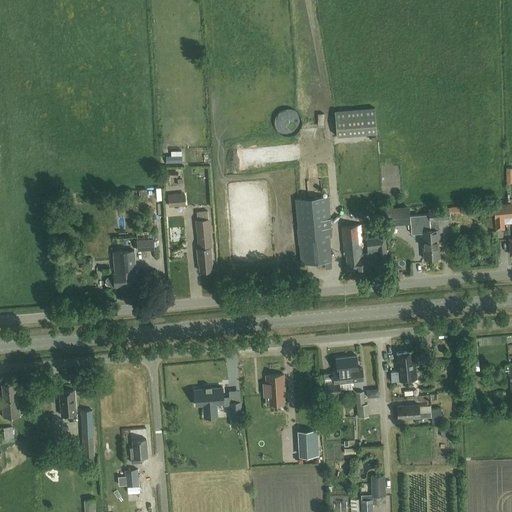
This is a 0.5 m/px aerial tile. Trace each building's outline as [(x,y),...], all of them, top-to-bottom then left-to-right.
[(334,111),(336,136),(376,133),(375,108),(334,111)] [(170,151),(171,156),(166,156),(166,163),(182,163),(182,151),(170,151)] [(170,206),(186,204),(185,193),(169,195),(170,206)] [(325,268),(332,267),(331,260),(328,235),(331,235),(327,196),(295,199),(301,263),(325,261),(325,268)] [(503,213),(511,212),(511,203),(494,204),(495,216),(503,216),(503,213)] [(361,206),(362,216),(370,215),(369,205),(361,206)] [(461,215),(474,214),(473,206),(461,207),(461,215)] [(408,207),(385,208),(386,223),(409,221),(408,207)] [(431,248),(431,257),(439,257),(438,238),(439,238),(437,219),(449,218),(448,208),(428,209),(428,213),(430,246),(432,245),(432,248),(431,248)] [(410,233),(420,232),(421,240),(422,239),(424,258),(431,257),(431,248),(432,248),(432,245),(430,246),(428,213),(409,214),(410,233)] [(198,232),(200,247),(196,247),(198,263),(199,263),(199,270),(212,269),(211,262),(212,262),(211,246),(209,231),(208,219),(197,220),(198,232)] [(460,223),(451,226),(454,235),(463,232),(460,223)] [(365,266),(363,252),(361,224),(341,226),(344,255),(345,255),(347,268),(365,266)] [(136,232),(138,250),(147,249),(147,250),(152,249),(154,248),(152,230),(136,232)] [(185,244),(185,232),(175,232),(174,244),(185,244)] [(365,266),(375,265),(374,259),(376,258),(381,255),(380,253),(388,253),(386,235),(368,237),(370,252),(363,252),(365,266)] [(109,285),(112,286),(114,286),(139,283),(138,271),(136,271),(134,250),(113,252),(115,273),(114,273),(114,276),(111,276),(108,277),(106,279),(106,284),(109,285)] [(92,266),(92,258),(81,259),(82,267),(92,266)] [(391,381),(416,379),(415,368),(414,359),(413,350),(396,352),(397,361),(396,361),(397,370),(390,371),(391,381)] [(346,356),(348,381),(363,379),(362,368),(358,369),(356,355),(346,356)] [(348,381),(346,356),(335,357),(337,371),(333,371),(334,383),(322,384),(324,395),(340,393),(339,382),(348,381)] [(263,383),(263,389),(263,395),(265,395),(266,404),(284,403),(284,398),(285,398),(285,397),(284,397),(283,394),(285,394),(285,383),(284,383),(284,374),(265,375),(266,383),(263,383)] [(3,416),(19,415),(17,383),(1,384),(3,400),(1,400),(3,416)] [(205,388),(194,389),(196,405),(203,405),(204,410),(204,413),(217,412),(216,409),(216,404),(224,403),(223,393),(223,390),(222,387),(211,388),(211,386),(205,386),(205,388)] [(61,415),(76,414),(74,389),(59,390),(61,415)] [(365,403),(364,391),(355,392),(357,417),(369,416),(368,403),(365,403)] [(241,401),(229,402),(231,426),(242,425),(241,401)] [(419,417),(431,416),(431,411),(419,411),(419,404),(397,405),(398,418),(419,418),(419,417)] [(270,408),(252,408),(252,417),(270,418),(270,408)] [(431,409),(432,423),(441,422),(441,408),(431,409)] [(94,455),(93,436),(92,409),(80,410),(82,444),(83,444),(83,456),(94,455)] [(209,428),(209,419),(196,420),(197,428),(209,428)] [(14,426),(0,426),(0,441),(14,441),(14,426)] [(310,437),(300,437),(301,455),(317,455),(316,431),(310,431),(310,437)] [(132,439),(133,448),(130,448),(131,463),(142,462),(141,457),(147,457),(146,438),(132,439)] [(126,485),(138,484),(137,468),(125,469),(126,485)] [(376,496),(385,495),(384,475),(371,476),(372,499),(361,500),(361,511),(372,511),(372,504),(376,504),(376,496)] [(84,500),(84,511),(96,511),(95,500),(84,500)]
